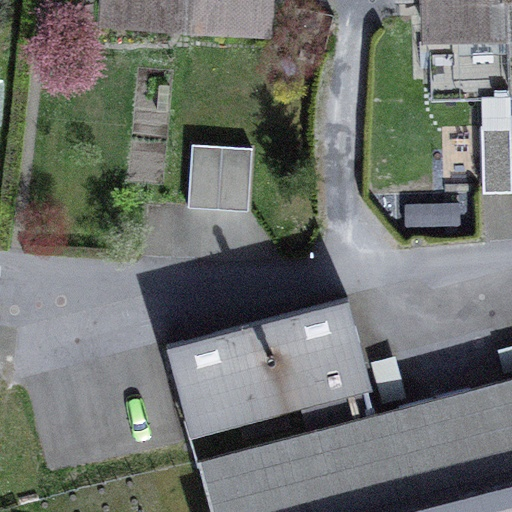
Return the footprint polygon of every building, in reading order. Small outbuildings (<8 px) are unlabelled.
[(108,0),(107,25),(185,30),(186,0),(108,0)] [(186,0),(185,30),(264,36),(267,0),(186,0)] [(429,0),(430,41),(509,38),(508,0),(429,0)] [(432,100),(511,98),(509,38),(430,41),(432,100)] [(484,187),(511,185),(511,115),(511,116),(511,119),(511,126),(482,127),(484,187)] [(248,212),(252,149),(193,145),(189,208),(248,212)] [(347,300),(170,347),(192,433),(301,405),(366,388),(370,387),(347,300)] [(511,511),(511,380),(374,417),(366,388),(301,405),(309,434),(200,463),(212,511),(511,511)]
